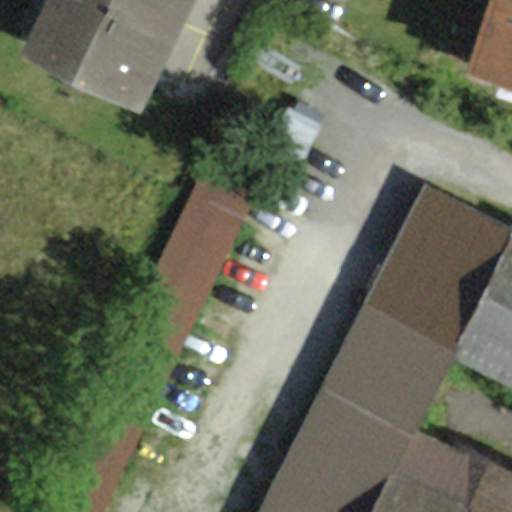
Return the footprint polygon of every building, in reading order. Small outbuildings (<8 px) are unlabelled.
[(148,112),(198,0),(45,0),(21,55),(148,112)] [(511,0),(492,0),(470,69),(511,83),(511,0)] [(205,165),(44,511),(110,511),(260,190),(205,165)] [(381,511),(424,427),(459,357),(511,248),(511,228),(424,185),(262,511),(381,511)] [(511,382),(511,248),(459,357),(511,382)] [(511,511),(511,470),(424,427),(381,511),(511,511)]
